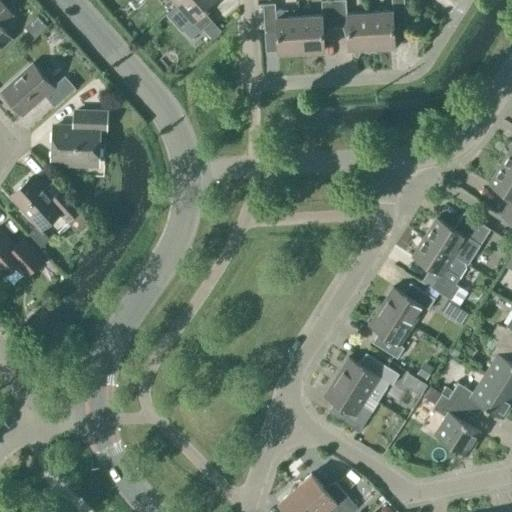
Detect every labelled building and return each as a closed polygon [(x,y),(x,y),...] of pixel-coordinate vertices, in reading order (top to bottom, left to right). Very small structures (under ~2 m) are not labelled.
[(12,14),(5,6),(0,0),(0,47),(11,37),(0,25),(12,14)] [(180,0),(177,3),(193,20),(183,29),(191,38),(202,29),(211,21),(212,20),(204,11),(215,0),(180,0)] [(335,27),(333,0),(321,0),(322,14),(299,15),(301,51),(324,50),(323,28),(335,27)] [(372,47),(369,11),(347,12),(345,0),(333,0),(335,27),(347,27),(348,48),(372,47)] [(369,11),(372,47),(395,45),(394,24),(406,23),(404,0),(391,0),(393,10),(369,11)] [(301,51),(299,15),(276,17),(275,3),(263,3),(264,31),(276,31),(278,52),(301,51)] [(211,21),(202,29),(211,39),(220,31),(211,21)] [(54,106),(75,87),(65,75),(53,86),(33,64),(2,91),(23,113),(44,94),(54,106)] [(105,129),(106,113),(75,112),(74,127),(53,126),(52,162),(93,163),(94,128),(105,129)] [(511,145),(500,163),(511,170),(511,145)] [(511,170),(500,163),(488,183),(510,197),(499,213),(511,221),(511,170)] [(60,186),(51,195),(33,175),(10,195),(37,225),(26,235),(38,249),(49,239),(40,229),(59,212),(67,221),(81,209),(60,186)] [(490,229),(463,212),(454,227),(436,216),(424,236),(464,261),(468,264),(490,229)] [(25,275),(42,259),(24,238),(14,246),(0,230),(0,270),(4,275),(15,264),(25,275)] [(439,273),(430,286),(451,299),(459,286),(455,283),(466,267),(464,261),(424,236),(411,256),(439,273)] [(381,305),(412,325),(424,306),(428,309),(435,298),(410,282),(403,292),(393,286),(381,305)] [(412,325),(381,305),(368,325),(379,331),(372,342),(397,358),(404,347),(400,344),(412,325)] [(491,334),(498,338),(511,347),(511,315),(506,326),(497,323),(491,334)] [(511,361),(511,360),(511,347),(498,338),(489,353),(496,357),(485,375),(511,392),(511,361)] [(368,395),(377,400),(389,381),(392,383),(399,373),(366,352),(359,363),(349,356),(336,375),(367,395),(368,395)] [(413,376),(408,373),(403,380),(408,384),(413,376)] [(361,405),(367,395),(336,375),(324,395),(334,401),(328,412),(358,431),(371,411),(361,405)] [(509,401),(511,395),(511,392),(485,375),(474,392),(458,382),(448,397),(468,410),(477,415),(483,405),(499,415),(502,417),(509,405),(509,401)] [(434,401),(440,391),(430,385),(424,394),(434,401)] [(448,397),(452,391),(445,387),(442,392),(448,397)] [(462,420),(468,410),(448,397),(442,392),(432,408),(446,417),(435,434),(464,452),(469,444),(473,443),(480,432),(462,420)] [(311,473),(294,487),(316,511),(323,511),(328,508),(332,511),(351,511),(357,507),(335,482),(326,490),(311,473)] [(316,511),(294,487),(278,502),(286,511),(316,511)]
